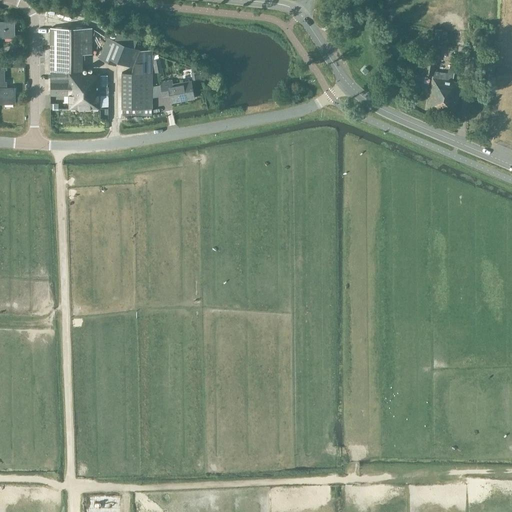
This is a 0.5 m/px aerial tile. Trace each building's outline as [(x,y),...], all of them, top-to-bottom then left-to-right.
[(14,22),(0,22),(0,38),(15,38),(14,22)] [(84,72),(84,54),(92,54),(92,28),(51,28),(51,73),(51,96),(69,96),(69,109),(100,109),(100,87),(109,87),(109,76),(101,76),(101,74),(92,74),(92,73),(84,72)] [(434,43),(442,43),(444,30),(436,29),(434,43)] [(107,38),(99,59),(117,66),(118,62),(133,68),(132,73),(122,73),(122,109),(122,115),(143,115),(152,115),(152,109),(152,98),(152,94),(152,87),(152,83),(152,73),(152,59),(152,56),(152,55),(152,51),(140,50),(134,48),(114,40),(108,37),(107,38)] [(425,75),(432,76),(434,76),(435,71),(436,63),(439,63),(441,46),(432,44),(429,61),(424,61),(422,72),(425,73),(425,75)] [(487,63),(492,64),(495,48),(490,47),(489,53),(485,52),(484,58),(488,59),(487,63)] [(157,54),(152,55),(152,56),(152,59),(155,72),(162,71),(159,58),(158,58),(157,54)] [(482,63),(470,62),(469,73),(481,74),(482,63)] [(434,76),(432,76),(432,77),(428,110),(455,114),(460,82),(453,81),(455,70),(449,69),(448,74),(442,73),(442,72),(435,71),(434,76)] [(0,70),(0,103),(15,104),(15,88),(7,88),(7,82),(4,82),(4,70),(0,70)] [(191,72),(193,80),(201,79),(200,71),(191,72)] [(163,97),(170,96),(172,103),(194,99),(191,80),(173,84),(173,80),(160,82),(163,97)]
